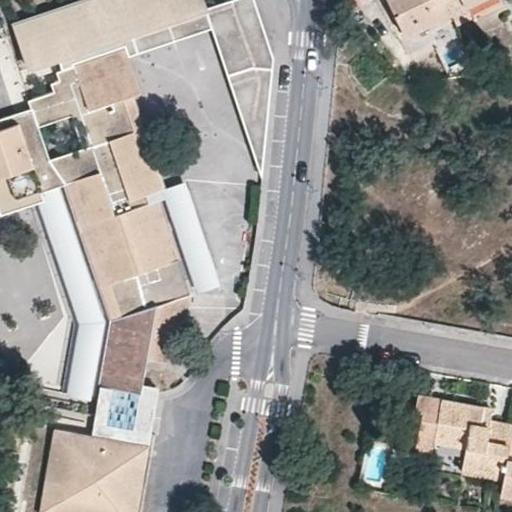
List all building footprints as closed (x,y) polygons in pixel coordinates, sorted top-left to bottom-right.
[(56,52),(61,67),(73,63),(76,72),(83,70),(82,67),(93,63),(92,62),(101,59),(100,57),(108,54),(107,51),(119,48),(124,46),(120,32),(205,6),(202,0),(63,0),(13,15),(27,62),(56,52)] [(246,0),(228,0),(249,69),(260,65),(266,63),(246,0)] [(387,0),(404,33),(450,11),(444,0),(387,0)] [(124,46),(119,48),(127,74),(133,72),(124,46)] [(99,384),(140,392),(142,384),(147,359),(176,364),(188,291),(157,197),(147,201),(144,192),(162,186),(131,92),(139,89),(133,72),(127,74),(119,48),(107,51),(108,54),(100,57),(101,59),(92,62),(93,63),(82,67),(83,70),(76,72),(73,63),(61,67),(55,69),(58,79),(49,81),(52,89),(26,98),(30,106),(33,116),(17,120),(14,111),(0,116),(0,212),(42,198),(43,198),(40,189),(63,181),(70,204),(110,318),(99,384)] [(33,116),(30,106),(14,111),(17,120),(33,116)] [(223,279),(189,177),(162,186),(144,192),(147,201),(157,197),(188,291),(223,279)] [(110,318),(70,204),(63,181),(40,189),(43,198),(42,198),(84,319),(75,378),(72,392),(97,397),(99,384),(110,318)] [(388,376),(385,376),(386,372),(378,371),(374,396),(384,398),(388,376)] [(142,384),(140,392),(99,384),(95,415),(93,436),(148,444),(151,423),(158,387),(142,384)] [(483,405),(415,393),(412,409),(419,410),(412,449),(429,453),(431,453),(433,440),(464,445),(461,468),(502,475),(510,427),(511,422),(490,418),(490,423),(480,421),(483,405)] [(490,423),(490,418),(492,407),(483,405),(480,421),(490,423)] [(511,427),(510,427),(502,475),(499,491),(511,493),(511,427)] [(137,511),(148,444),(93,436),(56,429),(42,511),(137,511)]
